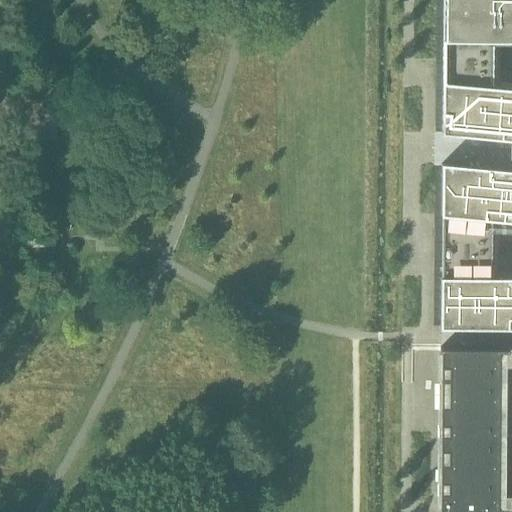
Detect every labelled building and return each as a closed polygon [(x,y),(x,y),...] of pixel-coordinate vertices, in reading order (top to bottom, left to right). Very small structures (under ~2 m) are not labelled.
[(511,0),(442,0),(442,41),(442,64),(491,64),(491,41),(511,41),(511,0)] [(511,89),(491,87),(491,64),(442,64),(442,82),(441,82),(441,135),(511,141),(511,89)] [(511,171),(441,164),(440,216),(441,216),(441,249),(490,249),(491,220),(511,222),(511,171)] [(440,278),(439,329),(511,329),(511,278),(490,278),(490,249),(441,249),(441,278),(440,278)] [(511,511),(511,348),(440,348),(438,511),(511,511)]
